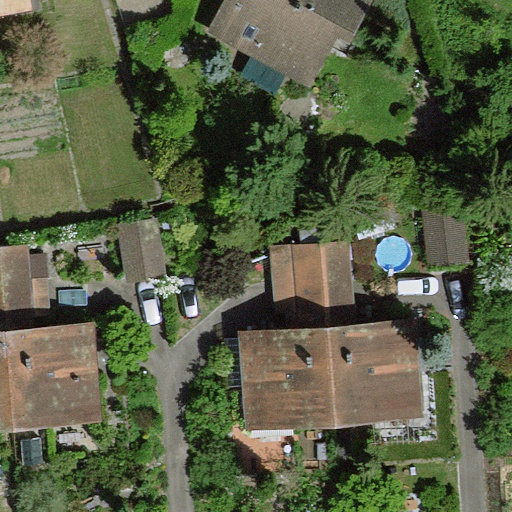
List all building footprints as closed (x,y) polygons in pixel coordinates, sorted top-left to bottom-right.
[(0,0),(0,14),(27,10),(25,0),(0,0)] [(229,0),(213,32),(309,82),(337,29),(350,36),(369,0),(229,0)] [(460,198),(426,202),(434,264),(468,261),(460,198)] [(397,229),(391,208),(356,218),(362,239),(397,229)] [(164,272),(156,220),(124,226),(132,276),(164,272)] [(323,242),(329,327),(354,326),(348,240),(323,242)] [(304,328),(329,327),(323,242),(298,244),(304,328)] [(3,246),(8,331),(34,330),(33,314),(30,282),(27,244),(3,246)] [(0,331),(8,331),(3,246),(0,245),(0,331)] [(45,281),(30,282),(33,314),(49,312),(45,281)] [(413,322),(354,326),(329,327),(336,419),(419,413),(413,322)] [(92,326),(34,330),(8,331),(15,423),(99,417),(92,326)] [(304,328),(245,334),(253,425),(336,419),(329,327),(304,328)] [(0,331),(0,424),(15,423),(8,331),(0,331)]
